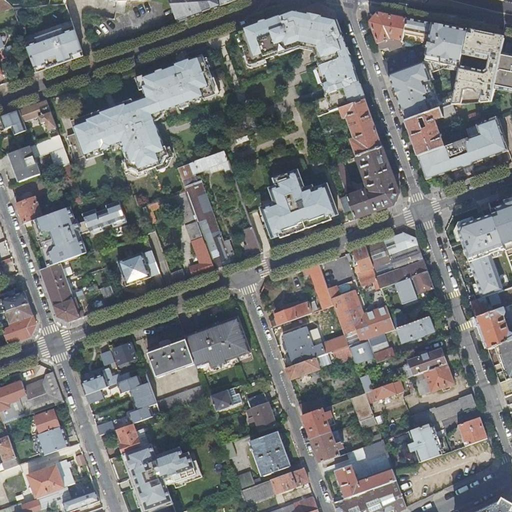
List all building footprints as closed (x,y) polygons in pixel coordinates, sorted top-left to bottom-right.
[(0,13),(13,8),(3,0),(0,1),(0,13)] [(125,0),(116,1),(116,2),(114,12),(123,14),(125,0)] [(169,0),(177,21),(236,0),(169,0)] [(340,109),(366,100),(361,86),(360,87),(354,70),(355,70),(336,19),(294,11),(282,15),(245,28),(246,30),(240,32),(251,63),(257,60),(257,62),(280,54),(279,52),(293,47),(300,45),(317,48),(322,63),(323,66),(321,67),(323,73),(322,74),(325,84),(324,85),(327,93),(326,93),(325,93),(325,94),(325,95),(326,97),(313,102),(319,117),(340,109)] [(367,16),(369,21),(378,12),(372,11),(367,16)] [(407,18),(378,12),(369,21),(379,47),(383,48),(389,46),(390,50),(402,45),(401,41),(403,40),(405,28),(407,18)] [(433,24),(407,18),(405,28),(403,40),(426,45),(429,45),(433,24)] [(26,43),(73,26),(71,21),(24,38),(25,40),(26,43)] [(450,27),(433,24),(426,60),(461,67),(462,61),(469,31),(450,27)] [(48,68),(73,59),(72,56),(82,52),(73,26),(26,43),(27,45),(35,69),(46,65),(48,68)] [(503,50),(505,38),(495,36),(469,31),(464,55),(489,60),(487,70),(485,72),(466,68),(467,62),(462,61),(461,67),(461,69),(457,86),(454,104),(462,103),(465,90),(470,89),(476,90),(483,94),(482,102),(493,101),(495,87),(502,52),(503,50)] [(0,85),(1,85),(0,83),(0,77),(0,76),(0,75),(3,75),(0,68),(0,62),(1,62),(0,60),(22,52),(19,43),(7,47),(4,48),(0,49),(0,85)] [(426,45),(383,60),(388,75),(426,61),(426,60),(429,45),(426,45)] [(511,54),(502,52),(495,87),(511,89),(511,54)] [(124,146),(123,149),(127,160),(125,161),(128,171),(132,170),(138,172),(138,174),(163,165),(163,163),(165,158),(169,156),(165,147),(163,147),(152,115),(202,97),(201,95),(214,91),(210,80),(211,79),(207,68),(206,68),(202,57),(189,62),(188,60),(174,65),(174,67),(139,79),(146,99),(124,106),(123,104),(99,112),(100,114),(93,117),(91,113),(70,121),(74,134),(67,136),(76,160),(111,148),(110,146),(119,143),(122,142),(124,146)] [(388,75),(406,121),(443,108),(426,61),(388,75)] [(60,136),(47,100),(20,110),(24,122),(39,117),(42,124),(46,122),(51,139),(60,136)] [(383,147),(366,100),(340,109),(343,119),(347,118),(354,139),(351,140),(357,156),(383,147)] [(457,113),(454,104),(443,108),(406,121),(418,157),(446,147),(437,120),(457,113)] [(24,122),(20,110),(0,117),(4,130),(10,127),(12,127),(15,135),(17,134),(20,136),(24,134),(25,131),(27,130),(24,122)] [(510,151),(498,117),(492,119),(490,122),(487,121),(486,125),(484,124),(477,126),(480,135),(466,140),(446,147),(418,157),(427,180),(510,151)] [(70,164),(60,136),(51,139),(43,142),(47,154),(50,153),(55,169),(62,167),(70,164)] [(47,154),(43,142),(12,153),(22,181),(41,174),(35,159),(47,154)] [(399,193),(383,147),(357,156),(368,187),(369,187),(370,187),(372,191),(367,193),(366,190),(348,196),(352,209),(356,219),(394,205),(399,193)] [(224,171),(231,168),(225,151),(178,168),(183,183),(196,178),(198,182),(196,174),(209,169),(209,168),(222,163),(224,171)] [(342,161),(336,164),(343,184),(350,182),(342,161)] [(77,182),(70,164),(62,167),(68,185),(77,182)] [(298,170),(286,175),(288,180),(274,186),(267,188),(273,203),(259,207),(271,238),(338,214),(327,184),(314,188),(313,185),(305,188),(298,170)] [(288,180),(286,175),(272,180),(274,186),(288,180)] [(215,270),(231,264),(223,242),(201,181),(198,182),(196,178),(183,183),(186,192),(215,270)] [(84,202),(77,182),(68,185),(75,205),(84,202)] [(194,277),(215,270),(186,192),(146,206),(148,211),(176,201),(199,263),(190,267),(194,277)] [(38,219),(43,217),(36,197),(27,200),(26,196),(22,198),(24,202),(17,204),(24,224),(38,219)] [(509,214),(503,197),(499,199),(489,202),(498,228),(503,226),(500,217),(509,214)] [(76,220),(71,207),(43,217),(38,219),(50,253),(49,257),(52,266),(61,263),(71,259),(87,253),(88,253),(80,231),(81,231),(81,233),(92,229),(93,233),(103,230),(102,227),(113,223),(114,226),(126,222),(119,201),(106,206),(108,209),(97,213),(96,210),(83,214),(85,218),(83,222),(79,223),(78,220),(76,220)] [(511,286),(511,269),(508,256),(504,245),(498,228),(489,202),(449,217),(444,229),(451,247),(460,275),(497,261),(503,279),(480,287),(476,278),(471,280),(463,283),(470,302),(493,294),(500,291),(511,287),(511,286)] [(245,259),(261,253),(252,227),(242,230),(247,244),(249,243),(252,250),(243,253),(245,259)] [(394,283),(398,281),(427,271),(416,238),(404,233),(366,247),(378,279),(381,288),(394,283)] [(231,264),(236,262),(228,240),(223,242),(231,264)] [(378,279),(366,247),(354,251),(361,271),(358,272),(362,284),(378,279)] [(100,257),(98,250),(88,253),(91,261),(100,257)] [(151,250),(142,253),(129,257),(126,250),(116,253),(119,261),(118,262),(127,286),(151,277),(151,275),(159,272),(151,250)] [(11,264),(15,275),(18,274),(12,257),(6,259),(7,263),(11,264)] [(76,297),(84,294),(82,290),(72,294),(62,267),(61,263),(52,266),(41,270),(53,305),(76,297)] [(323,309),(334,305),(328,289),(323,276),(319,264),(308,268),(323,309)] [(174,285),(185,281),(182,271),(171,276),(174,285)] [(434,288),(427,271),(398,281),(394,283),(395,284),(398,291),(401,290),(400,296),(400,298),(402,304),(404,304),(404,303),(416,298),(415,295),(416,295),(434,288)] [(116,291),(113,283),(100,288),(103,295),(116,291)] [(345,336),(348,346),(369,338),(383,333),(396,329),(392,318),(387,305),(364,313),(355,290),(340,296),(337,286),(336,287),(328,289),(334,305),(345,336)] [(2,300),(0,301),(0,313),(3,313),(6,311),(29,303),(25,291),(2,299),(2,300)] [(497,303),(493,294),(470,302),(480,330),(487,348),(487,349),(497,346),(511,340),(511,331),(510,332),(507,325),(511,323),(511,303),(498,308),(494,310),(493,307),(492,308),(492,305),(497,303)] [(69,323),(83,318),(76,297),(53,305),(58,317),(69,323)] [(281,325),(303,317),(298,304),(297,301),(289,303),(291,309),(281,313),(277,315),(281,325)] [(303,317),(313,313),(309,303),(306,301),(298,304),(303,317)] [(0,313),(0,320),(9,344),(31,336),(37,325),(29,303),(6,311),(11,322),(6,321),(3,313),(0,313)] [(278,307),(281,313),(291,309),(289,303),(278,307)] [(392,318),(396,329),(397,328),(408,324),(404,313),(392,318)] [(408,324),(397,328),(403,343),(413,339),(414,340),(425,336),(424,335),(435,332),(430,316),(408,324)] [(186,336),(196,363),(197,367),(211,362),(213,368),(227,363),(226,361),(252,352),(239,317),(186,336)] [(317,358),(322,355),(318,345),(310,348),(303,329),(284,335),(287,344),(289,351),(295,366),(317,358)] [(484,349),(487,348),(480,330),(477,331),(484,349)] [(383,333),(369,338),(378,362),(395,356),(392,348),(389,349),(383,333)] [(186,336),(186,335),(171,341),(171,340),(170,340),(169,340),(168,340),(167,340),(161,342),(161,344),(147,349),(157,377),(196,363),(186,336)] [(328,353),(333,351),(348,346),(345,336),(318,345),(322,355),(328,353)] [(511,340),(497,346),(508,379),(511,377),(511,340)] [(119,365),(123,364),(126,363),(127,365),(129,364),(128,362),(137,359),(132,343),(114,349),(119,365)] [(337,362),(352,357),(348,346),(333,351),(337,362)] [(409,360),(414,375),(459,359),(457,352),(444,357),(441,348),(431,352),(430,352),(419,355),(420,356),(409,360)] [(117,368),(111,351),(102,354),(106,367),(112,365),(114,369),(117,368)] [(331,363),(328,353),(322,355),(317,358),(320,367),(331,363)] [(321,369),(320,367),(317,358),(295,366),(287,369),(291,380),(321,369)] [(447,364),(414,376),(420,395),(432,390),(433,391),(441,388),(441,389),(454,384),(447,364)] [(104,374),(82,382),(86,394),(122,382),(120,376),(107,380),(107,378),(112,377),(110,369),(103,372),(104,374)] [(0,411),(0,412),(5,424),(65,402),(54,372),(47,374),(44,381),(49,394),(30,401),(25,387),(23,381),(0,389),(0,411)] [(122,382),(133,378),(131,372),(120,376),(122,382)] [(156,402),(146,373),(139,376),(142,386),(132,390),(140,411),(143,420),(160,414),(156,402)] [(411,376),(405,378),(410,391),(416,388),(411,376)] [(86,394),(89,404),(113,395),(113,393),(128,388),(127,383),(129,382),(131,387),(138,385),(135,377),(133,378),(122,382),(86,394)] [(393,383),(365,393),(369,403),(376,401),(383,399),(390,396),(404,391),(400,380),(393,382),(393,383)] [(49,394),(44,381),(25,387),(30,401),(49,394)] [(160,414),(207,397),(203,385),(156,402),(160,414)] [(230,396),(228,390),(212,396),(214,403),(217,412),(242,403),(238,393),(235,395),(230,396)] [(249,408),(251,408),(268,402),(265,393),(246,400),(249,408)] [(369,403),(365,393),(350,399),(353,406),(362,403),(365,412),(366,411),(369,418),(374,417),(369,403)] [(476,406),(471,393),(459,398),(460,399),(434,408),(433,407),(410,416),(415,428),(431,423),(470,408),(471,408),(476,406)] [(324,408),(320,396),(299,404),(303,416),(324,408)] [(259,431),(277,425),(268,401),(268,402),(251,408),(254,416),(249,417),(252,425),(257,423),(259,431)] [(326,414),(324,408),(303,416),(312,439),(332,432),(327,419),(333,417),(331,412),(326,414)] [(36,417),(42,434),(61,427),(58,419),(57,417),(55,410),(36,417)] [(119,418),(121,421),(123,428),(134,424),(143,420),(140,411),(119,418)] [(374,417),(369,418),(360,422),(362,428),(376,423),(374,417)] [(466,445),(487,437),(480,417),(458,425),(466,445)] [(104,427),(106,434),(115,430),(118,430),(123,428),(121,421),(104,427)] [(415,428),(410,430),(414,442),(410,444),(412,451),(417,450),(421,462),(443,454),(431,423),(415,428)] [(123,454),(149,445),(143,429),(136,431),(134,424),(123,428),(118,430),(120,436),(117,436),(114,437),(118,447),(121,446),(123,454)] [(37,436),(44,456),(70,447),(63,426),(61,427),(42,434),(37,436)] [(0,444),(0,448),(5,463),(17,458),(12,445),(7,431),(0,433),(0,441),(2,440),(3,443),(0,444)] [(279,468),(280,470),(290,466),(286,454),(287,454),(279,431),(250,441),(252,448),(250,449),(251,452),(253,451),(258,465),(259,465),(263,476),(275,471),(274,470),(279,468)] [(332,432),(312,439),(320,463),(341,456),(339,450),(344,448),(342,443),(337,444),(332,432)] [(382,440),(380,434),(369,438),(371,445),(382,440)] [(17,458),(19,465),(32,461),(24,440),(12,445),(17,458)] [(382,440),(371,445),(364,447),(368,459),(387,452),(382,440)] [(236,455),(231,442),(224,444),(229,458),(236,455)] [(156,457),(151,444),(149,445),(123,454),(126,462),(128,461),(132,470),(129,471),(132,478),(137,477),(140,485),(135,486),(137,492),(139,492),(144,505),(142,506),(144,511),(149,511),(172,504),(173,503),(166,485),(174,482),(184,478),(197,474),(189,453),(183,455),(180,448),(156,457)] [(87,463),(84,455),(77,458),(80,466),(87,463)] [(3,464),(5,471),(19,465),(17,458),(5,463),(3,464)] [(57,466),(65,488),(76,484),(70,468),(72,467),(70,462),(68,462),(67,460),(56,464),(57,466)] [(335,471),(345,499),(397,481),(394,472),(392,468),(357,480),(352,465),(335,471)] [(36,511),(63,503),(69,500),(65,488),(57,466),(29,476),(35,492),(37,498),(38,498),(40,504),(27,508),(28,511),(36,511)] [(308,482),(303,468),(255,486),(240,491),(245,504),(308,482)] [(240,491),(255,486),(250,472),(236,478),(240,491)] [(184,478),(174,482),(176,487),(186,484),(184,478)] [(345,499),(335,503),(337,511),(395,511),(406,507),(397,481),(345,499)] [(66,511),(68,511),(100,501),(97,490),(69,500),(63,503),(64,504),(63,504),(63,505),(64,505),(66,511)] [(309,511),(318,509),(313,497),(271,511),(309,511)] [(511,511),(511,504),(503,500),(477,511),(511,511)] [(183,511),(185,511),(181,501),(173,503),(172,504),(175,511),(183,511)]
